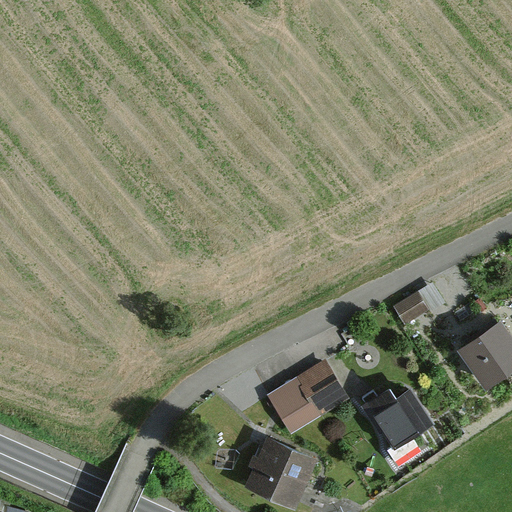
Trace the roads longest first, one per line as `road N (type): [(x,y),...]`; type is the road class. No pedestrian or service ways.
road 1 (residential): [(114,511),(147,437),(197,380),(511,219)]
road 2 (primary): [(131,511),(0,453)]
